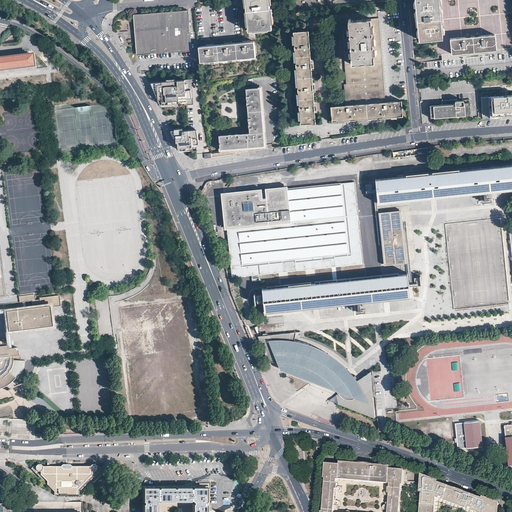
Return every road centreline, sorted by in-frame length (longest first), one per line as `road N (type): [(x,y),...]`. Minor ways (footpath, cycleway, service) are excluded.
road 1 (residential): [(174,178),(419,136)]
road 2 (residential): [(0,20),(30,31),(109,89),(146,163),(174,178)]
road 3 (tertiary): [(242,433),(0,441)]
road 4 (tertiary): [(0,450),(242,447)]
road 5 (secondary): [(174,178),(259,389)]
road 6 (secondary): [(508,494),(363,442)]
road 7 (residential): [(419,136),(404,0)]
